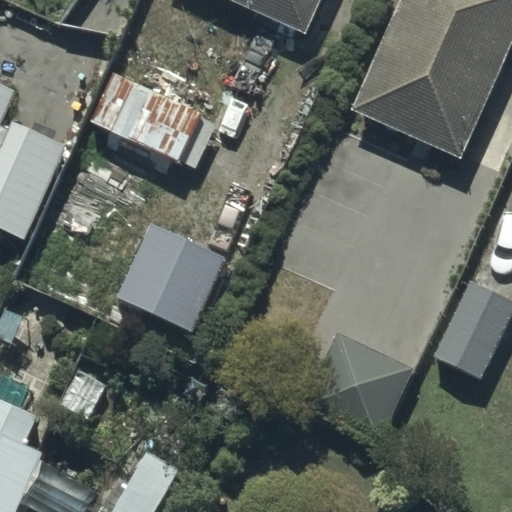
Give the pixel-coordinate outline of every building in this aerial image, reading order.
[(256,0),(309,23),(319,0),(256,0)] [(511,0),(395,0),(350,100),(457,151),(511,26),(511,0)] [(201,107),(105,62),(82,112),(178,156),(201,107)] [(0,222),(24,233),(67,136),(11,111),(6,121),(0,118),(0,115),(15,83),(0,76),(0,222)] [(152,217),(119,290),(191,323),(224,250),(152,217)] [(511,295),(466,274),(429,349),(477,372),(511,298),(511,295)] [(410,360),(337,323),(304,390),(377,426),(410,360)] [(0,390),(0,511),(10,511),(56,418),(0,390)] [(104,511),(149,511),(184,450),(150,431),(104,511)]
